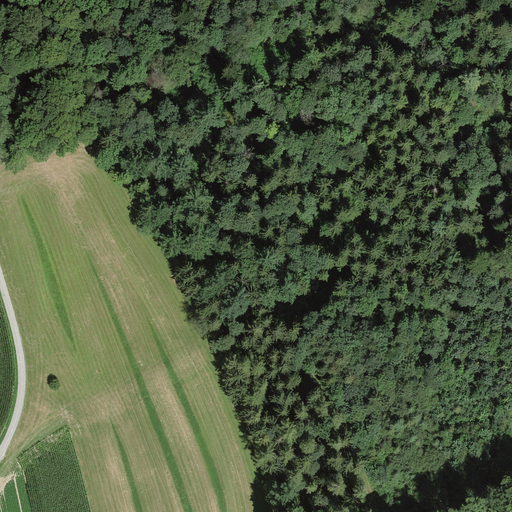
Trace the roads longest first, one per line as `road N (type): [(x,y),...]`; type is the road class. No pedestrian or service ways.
road 1 (track): [(377,511),(353,447),(190,180),(111,0)]
road 2 (track): [(0,267),(23,354),(23,405),(0,459)]
